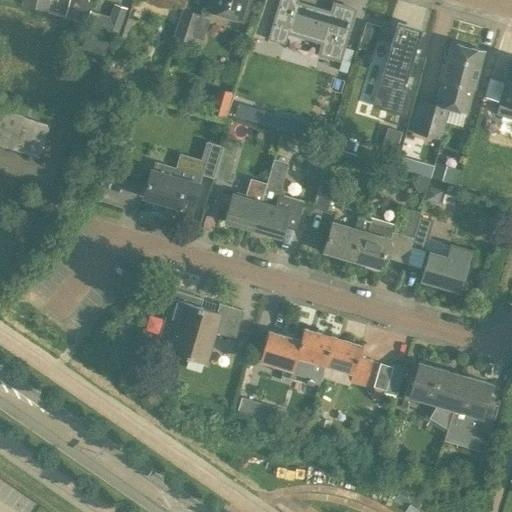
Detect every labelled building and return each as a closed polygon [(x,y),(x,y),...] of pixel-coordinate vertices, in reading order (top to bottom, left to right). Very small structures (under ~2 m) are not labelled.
[(49,0),(21,0),(21,5),(47,11),(49,0)] [(79,0),(77,9),(87,12),(90,1),(87,0),(79,0)] [(150,0),(151,2),(156,5),(167,8),(174,8),(175,5),(188,10),(190,0),(150,0)] [(249,0),(208,0),(205,10),(243,21),(249,0)] [(339,60),(355,9),(333,2),(330,12),(309,6),(297,2),(297,0),(278,0),(267,39),(284,44),(288,33),(321,43),(318,54),(339,60)] [(85,26),(118,36),(126,9),(113,5),(109,17),(89,10),(85,26)] [(78,11),(75,22),(84,24),(87,13),(78,11)] [(205,17),(187,12),(179,38),(197,43),(205,17)] [(391,40),(390,42),(378,84),(387,86),(381,105),(401,112),(400,115),(402,116),(410,89),(404,87),(415,49),(416,48),(422,29),(397,21),(391,40)] [(381,26),(365,22),(362,33),(377,38),(381,26)] [(108,41),(86,34),(82,47),(104,54),(108,41)] [(466,46),(450,42),(434,104),(419,100),(410,131),(440,140),(445,122),(449,108),(450,109),(466,46)] [(449,108),(445,122),(461,126),(465,113),(467,113),(484,51),(466,46),(450,109),(449,108)] [(511,58),(511,59),(496,114),(511,118),(511,58)] [(232,93),(217,88),(209,111),(224,116),(232,93)] [(0,107),(0,143),(38,158),(54,113),(18,100),(13,112),(0,107)] [(238,103),(234,115),(271,127),(274,114),(238,103)] [(395,152),(401,131),(387,127),(381,148),(395,152)] [(209,152),(202,175),(214,178),(223,147),(207,142),(204,150),(209,152)] [(223,147),(214,178),(227,182),(238,146),(225,142),(223,147)] [(330,150),(311,145),(307,160),(326,165),(330,150)] [(273,159),(265,183),(251,230),(280,238),(284,225),(295,228),(303,201),(284,195),(286,188),(281,186),(288,163),(273,159)] [(409,161),(402,159),(399,168),(407,170),(409,161)] [(142,197),(178,207),(178,205),(192,209),(199,184),(174,177),(176,170),(158,165),(156,171),(150,170),(142,197)] [(433,177),(450,182),(453,171),(436,166),(433,177)] [(223,221),(251,230),(265,183),(249,178),(244,197),(231,193),(223,221)] [(334,187),(320,182),(312,208),(325,212),(334,187)] [(433,202),(437,199),(440,189),(428,185),(424,199),(433,202)] [(420,212),(406,209),(399,233),(412,237),(420,212)] [(322,251),(350,259),(362,219),(355,217),(352,228),(330,222),(322,251)] [(369,221),(362,219),(350,259),(379,267),(392,224),(369,218),(369,221)] [(432,221),(420,218),(411,246),(423,250),(432,221)] [(449,244),(446,256),(428,251),(420,279),(458,291),(470,250),(449,244)] [(202,306),(192,303),(194,295),(172,288),(171,290),(174,290),(160,336),(174,340),(171,351),(203,361),(212,331),(235,338),(243,311),(244,310),(218,302),(218,303),(218,304),(216,311),(201,307),(202,306)] [(304,329),(300,341),(290,377),(319,386),(325,365),(332,337),(304,329)] [(280,374),(290,377),(300,341),(268,331),(259,360),(283,367),(280,374)] [(332,337),(325,365),(352,373),(349,381),(364,385),(371,361),(357,357),(361,346),(332,337)] [(437,404),(429,418),(446,428),(438,455),(479,467),(499,401),(487,397),(491,384),(418,362),(414,378),(410,377),(404,399),(414,402),(415,398),(437,404)] [(387,390),(392,367),(379,363),(373,387),(387,390)] [(238,402),(236,410),(236,412),(259,419),(262,406),(239,399),(238,402)]
